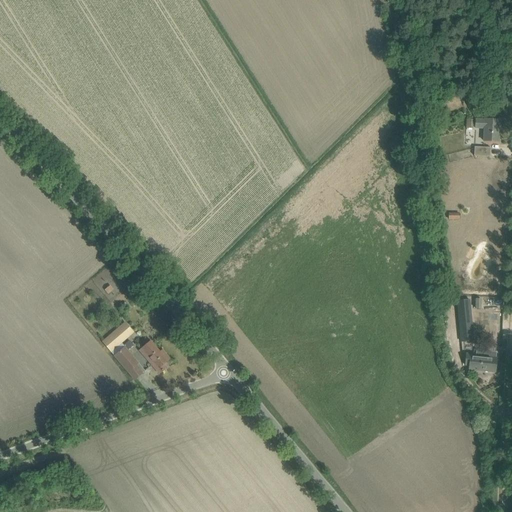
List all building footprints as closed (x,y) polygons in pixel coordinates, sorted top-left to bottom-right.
[(461,96),(436,103),(439,114),(464,107),(461,96)] [(473,129),(474,120),(466,119),(465,128),(473,129)] [(500,120),(490,120),(484,120),(475,120),(475,128),(484,129),(483,141),(499,142),(499,133),(498,133),(498,121),(500,121),(500,120)] [(490,148),(480,147),(474,147),(474,156),(490,157),(490,148)] [(110,286),(104,290),(108,295),(114,291),(110,286)] [(466,312),(463,313),(462,308),(458,309),(461,319),(467,318),(466,312)] [(121,343),(132,334),(123,324),(102,342),(128,373),(138,364),(127,351),(133,347),(128,342),(123,346),(121,343)] [(465,352),(473,350),(474,350),(473,346),(477,345),(474,329),(462,332),(465,352)] [(140,351),(152,365),(153,366),(159,374),(166,368),(164,365),(170,359),(164,353),(162,355),(151,341),(140,351)] [(496,358),(497,352),(476,350),(475,356),(471,356),(471,355),(466,354),(465,365),(469,366),(469,370),(495,372),(497,358),(496,358)]
